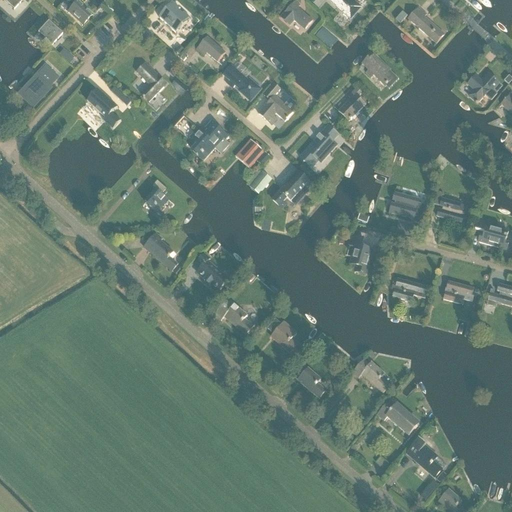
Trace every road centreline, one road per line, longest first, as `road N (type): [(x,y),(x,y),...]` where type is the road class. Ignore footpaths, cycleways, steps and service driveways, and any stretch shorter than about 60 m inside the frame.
road 1 (tertiary): [(397,511),(2,158)]
road 2 (unclassified): [(318,114),(280,153),(130,21)]
road 3 (unclassified): [(2,158),(130,21)]
road 4 (unclassified): [(511,271),(354,229)]
